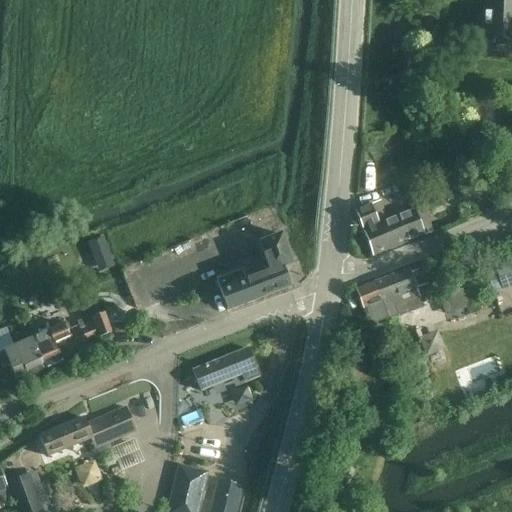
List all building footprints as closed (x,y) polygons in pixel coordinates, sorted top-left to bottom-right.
[(511,40),(511,1),(483,1),(482,39),(511,40)] [(511,120),(495,127),(502,147),(511,142),(511,120)] [(477,125),(442,136),(447,153),(482,142),(477,125)] [(475,185),(460,173),(455,169),(445,182),(464,198),(475,185)] [(238,191),(220,198),(223,205),(241,198),(238,191)] [(423,237),(422,234),(413,211),(377,226),(370,206),(355,212),(362,230),(372,257),(423,237)] [(273,216),(272,214),(270,209),(214,234),(216,241),(273,216)] [(219,292),(227,311),(253,301),(289,287),(281,269),(292,265),(281,236),(260,244),(271,272),(246,282),(242,270),(215,281),(219,292)] [(511,259),(495,265),(501,286),(511,282),(511,259)] [(407,270),(375,283),(381,302),(382,301),(388,320),(397,317),(398,318),(423,309),(422,305),(432,301),(426,284),(421,270),(409,274),(407,270)] [(355,290),(362,309),(368,325),(378,323),(388,320),(382,301),(381,302),(375,283),(355,290)] [(462,290),(438,298),(444,316),(469,308),(462,290)] [(111,336),(105,322),(103,316),(77,326),(84,345),(101,338),(102,340),(111,336)] [(62,327),(30,341),(45,371),(63,364),(54,344),(67,339),(62,327)] [(29,379),(45,371),(30,341),(4,352),(9,362),(12,368),(22,364),(29,379)] [(254,369),(246,349),(191,371),(199,391),(244,374),(247,382),(258,378),(254,369)] [(343,350),(336,384),(357,389),(375,392),(378,378),(362,374),(366,354),(343,350)] [(82,418),(37,436),(47,459),(90,441),(93,450),(135,433),(125,409),(85,425),(82,418)] [(249,437),(246,449),(255,452),(258,439),(249,437)] [(177,466),(165,511),(197,511),(207,473),(177,466)] [(0,504),(11,500),(0,472),(0,504)] [(21,481),(7,487),(15,511),(43,511),(31,477),(21,481)] [(235,511),(242,486),(218,480),(209,511),(235,511)]
